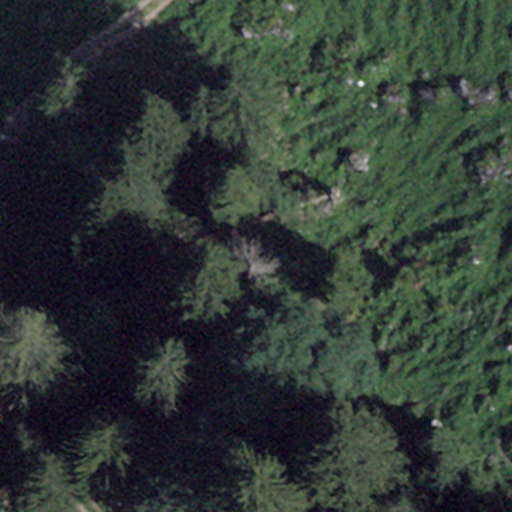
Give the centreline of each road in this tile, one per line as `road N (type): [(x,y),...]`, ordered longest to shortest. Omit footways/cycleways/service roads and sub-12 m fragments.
road 1 (track): [(0,158),(33,103),(160,0)]
road 2 (track): [(100,511),(18,409),(0,338)]
